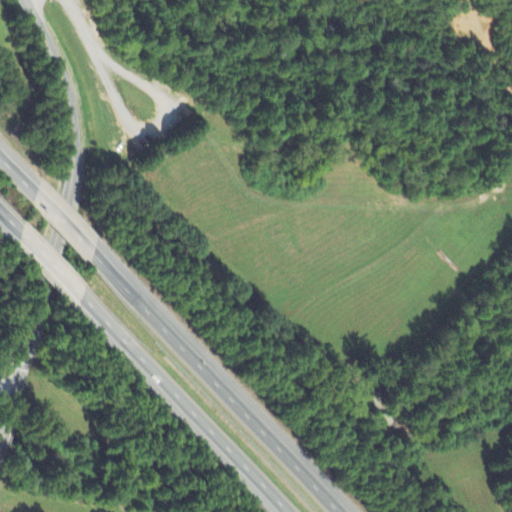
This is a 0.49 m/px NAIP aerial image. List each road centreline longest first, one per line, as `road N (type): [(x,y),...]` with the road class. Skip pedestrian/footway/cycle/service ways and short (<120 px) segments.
road 1 (tertiary): [(59,53),(71,89),(75,177),(0,453)]
road 2 (motorway): [(342,511),(93,250)]
road 3 (motorway): [(78,292),(286,511)]
